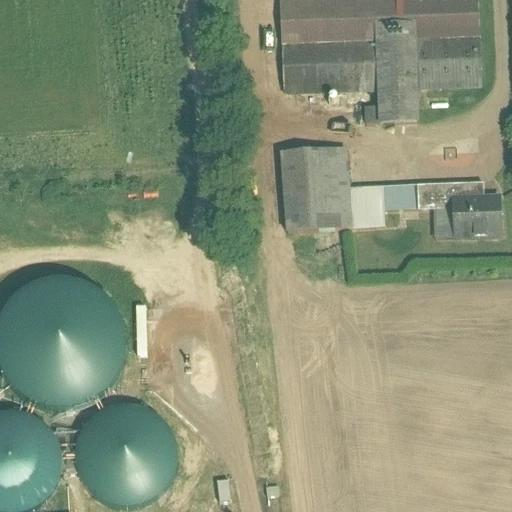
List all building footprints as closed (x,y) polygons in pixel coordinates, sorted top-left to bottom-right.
[(485,0),(285,0),(289,94),(384,91),(383,122),(426,120),(427,91),(489,85),(485,0)] [(328,142),(258,148),(265,229),(369,221),(367,198),(333,201),(328,142)] [(464,180),(398,181),(398,208),(433,208),(433,231),(484,231),(483,193),(464,193),(464,180)] [(6,312),(0,322),(0,386),(2,391),(17,407),(36,417),(57,420),(79,416),(98,406),(113,389),(121,369),(123,347),(117,326),(104,308),(86,295),(65,289),(43,290),(23,298),(6,312)] [(134,311),(134,358),(147,357),(146,311),(134,311)] [(83,435),(76,450),(73,466),(76,482),(83,497),(95,508),(102,511),(148,511),(158,506),(170,493),(176,476),(177,458),(171,441),(160,427),(145,418),(127,414),(109,417),(95,424),(83,435)] [(0,511),(41,511),(53,499),(59,482),(60,465),(54,448),(43,434),(27,424),(10,421),(0,421),(0,511)] [(217,506),(231,505),(231,484),(216,485),(217,506)]
